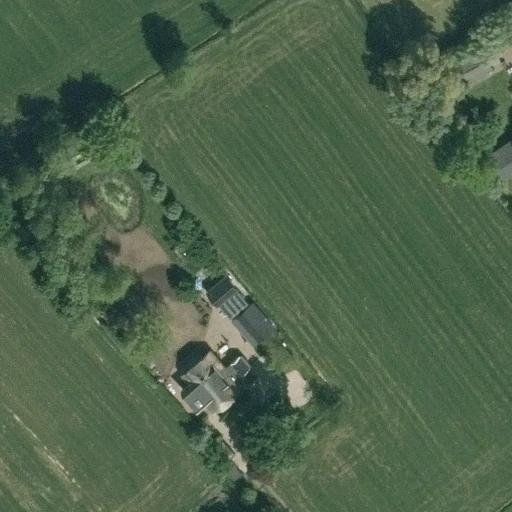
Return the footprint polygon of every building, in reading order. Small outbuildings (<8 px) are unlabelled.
[(464,84),(492,67),(480,45),(451,62),(464,84)] [(511,139),(489,156),(503,177),(511,171),(511,139)] [(228,274),(208,291),(218,304),(219,303),(231,317),(249,301),(238,287),(239,287),(228,274)] [(236,315),(257,341),(275,326),(253,300),(236,315)] [(235,379),(250,366),(240,354),(225,367),(210,350),(183,373),(190,381),(181,388),(199,408),(207,401),(215,410),(241,386),(235,379)] [(296,369),(276,382),(290,404),(310,391),(296,369)]
